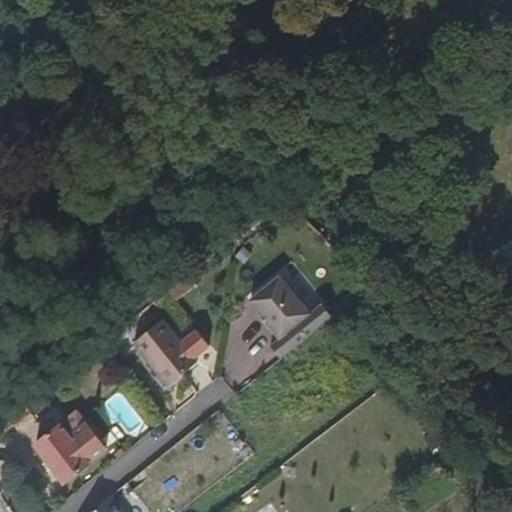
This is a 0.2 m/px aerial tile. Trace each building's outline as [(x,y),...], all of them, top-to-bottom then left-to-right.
[(189,275),(157,294),(164,307),(196,288),(189,275)] [(292,351),(323,326),(283,277),(253,302),(266,318),(271,325),(268,328),(279,341),(282,339),(292,351)] [(262,321),(268,328),(271,325),(266,318),(262,321)] [(134,355),(163,390),(196,363),(193,359),(208,346),(195,330),(180,343),(161,320),(132,343),(138,351),(134,355)] [(0,418),(12,409),(5,400),(0,403),(0,418)] [(0,427),(0,465),(2,465),(0,462),(0,437),(11,429),(15,434),(36,419),(26,406),(0,427)] [(36,447),(66,485),(92,464),(91,462),(102,452),(97,444),(100,434),(93,425),(87,425),(71,438),(62,426),(36,447)] [(493,467),(472,446),(462,456),(483,477),(493,467)] [(127,511),(110,490),(82,511),(127,511)]
